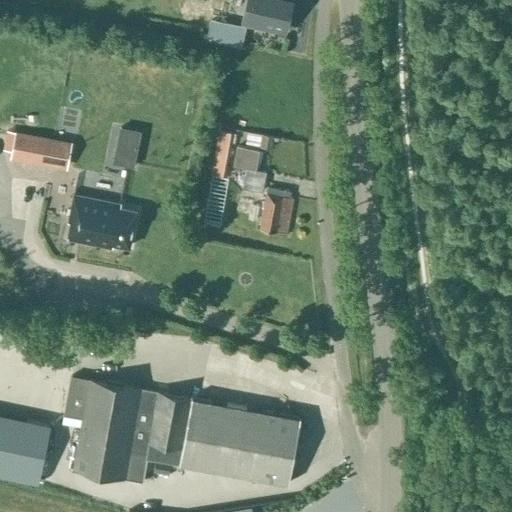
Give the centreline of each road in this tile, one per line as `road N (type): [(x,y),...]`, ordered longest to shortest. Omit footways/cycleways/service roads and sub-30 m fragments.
road 1 (unclassified): [(394,494),(358,472),(344,434),(320,135),(322,0)]
road 2 (tertiary): [(394,494),(351,0)]
